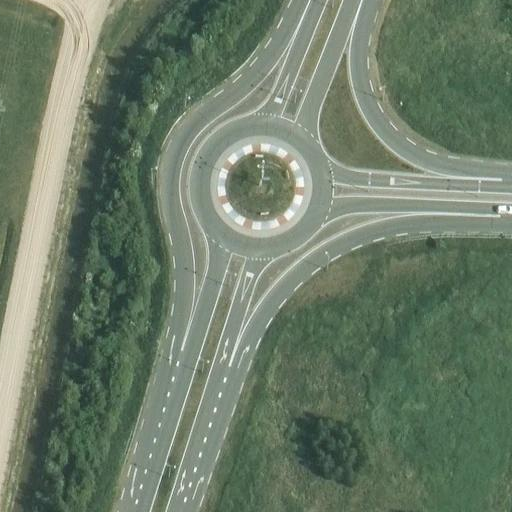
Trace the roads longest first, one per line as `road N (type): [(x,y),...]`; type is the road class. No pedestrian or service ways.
road 1 (secondary): [(310,0),(262,74),(198,125),(169,167),(183,294),(175,401)]
road 2 (track): [(91,0),(0,427)]
road 3 (secondary): [(207,409),(273,302),(314,262),(356,238),(463,209)]
road 4 (secondary): [(511,186),(419,159),(388,138),(362,91),(367,0)]
road 5 (secondary): [(511,189),(391,182),(320,168)]
road 6 (secondary): [(215,232),(214,279),(175,401)]
road 7 (secondary): [(207,409),(249,270),(267,250)]
road 8 (tertiary): [(304,142),(355,0)]
road 9 (secondary): [(261,124),(225,134),(201,162),(197,199),(215,232)]
road 10 (secondary): [(316,216),(363,205),(463,209)]
road 11 (tertiary): [(317,0),(277,105),(261,124)]
